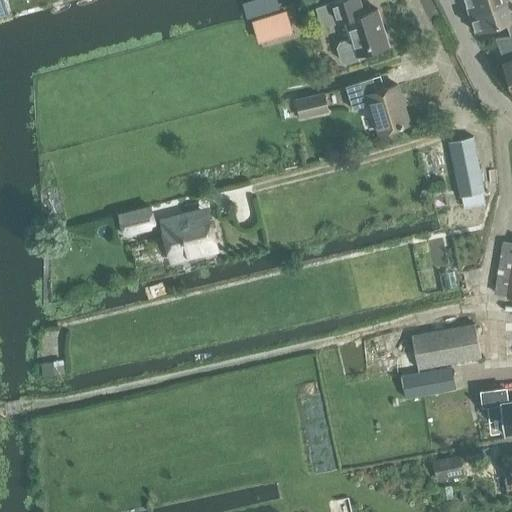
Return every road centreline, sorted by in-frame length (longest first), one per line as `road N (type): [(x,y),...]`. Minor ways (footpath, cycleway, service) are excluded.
road 1 (residential): [(406,0),(461,94),(457,125)]
road 2 (residential): [(511,111),(496,101),(444,0)]
